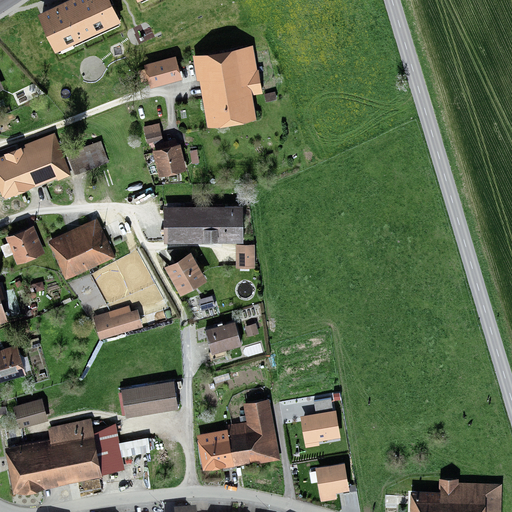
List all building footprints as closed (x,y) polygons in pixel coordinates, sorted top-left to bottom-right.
[(122,21),(111,0),(65,0),(38,12),(56,51),(122,21)] [(254,48),(195,57),(206,129),(257,121),(253,99),(262,97),(254,48)] [(175,60),(145,68),(151,89),(181,82),(175,60)] [(160,128),(146,132),(148,142),(163,138),(160,128)] [(54,139),(0,158),(0,190),(3,200),(68,175),(54,139)] [(180,142),(153,148),(159,178),(187,172),(180,142)] [(165,208),(165,242),(243,243),(244,209),(165,208)] [(65,280),(115,258),(97,218),(48,240),(65,280)] [(5,239),(16,267),(44,256),(33,228),(5,239)] [(237,268),(254,268),(254,246),(238,246),(237,268)] [(166,266),(181,294),(206,280),(191,252),(166,266)] [(212,295),(198,299),(201,310),(215,306),(212,295)] [(93,318),(100,341),(142,328),(137,311),(112,319),(111,313),(93,318)] [(256,323),(245,326),(248,336),(259,333),(256,323)] [(235,324),(205,332),(212,355),(242,347),(235,324)] [(0,375),(24,368),(17,348),(0,353),(0,375)] [(175,383),(121,393),(126,419),(180,408),(175,383)] [(331,397),(314,400),(316,413),(333,410),(331,397)] [(48,421),(42,401),(13,409),(19,429),(48,421)] [(248,428),(203,435),(209,471),(279,460),(269,401),(244,405),(248,428)] [(341,441),(336,409),(333,410),(316,413),(300,416),(306,447),(341,441)] [(2,448),(11,496),(124,475),(115,428),(93,432),(91,421),(47,429),(49,439),(2,448)] [(345,461),(315,466),(321,501),(337,498),(336,492),(350,490),(345,461)] [(440,492),(412,492),(411,511),(500,511),(501,485),(460,485),(460,480),(440,480),(440,492)]
